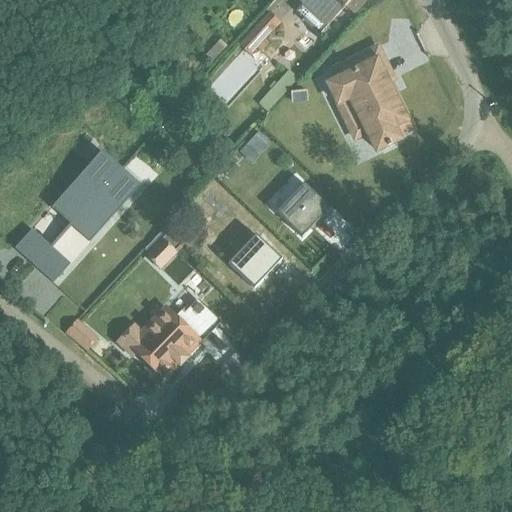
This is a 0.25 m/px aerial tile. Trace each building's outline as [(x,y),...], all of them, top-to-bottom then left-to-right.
[(302,6),(294,14),(302,22),(301,23),(318,38),(345,8),(354,16),(368,0),(367,0),(298,0),(297,2),(302,6)] [(172,10),(146,45),(159,55),(174,34),(171,31),(181,17),(172,10)] [(261,55),(270,45),(265,41),(281,25),(269,13),(238,47),(250,58),(256,50),(261,55)] [(220,42),(203,59),(210,66),(227,48),(220,42)] [(335,79),(324,85),(353,144),(368,137),(376,153),(384,149),(385,151),(391,148),(391,146),(399,142),(397,138),(412,130),(396,98),(395,98),(393,97),(390,99),(383,86),(392,81),(376,49),(332,71),(335,79)] [(280,100),(298,81),(288,72),(276,85),(274,83),(268,89),(271,92),(258,106),(267,113),(280,100)] [(194,122),(202,112),(199,110),(200,108),(190,100),(187,97),(168,120),(170,122),(180,131),(181,130),(186,134),(193,127),(188,122),(191,119),(194,122)] [(120,170),(102,153),(52,209),(70,226),(120,170)] [(140,188),(120,170),(70,226),(90,244),(140,188)] [(302,187),(277,216),(304,239),(329,210),(302,187)] [(174,228),(145,258),(160,272),(184,248),(189,242),(203,227),(196,220),(181,235),(174,228)] [(51,247),(32,231),(14,251),(32,267),(51,247)] [(71,265),(51,247),(32,267),(53,286),(71,265)] [(197,269),(184,279),(197,295),(210,285),(197,269)] [(120,347),(131,359),(135,355),(163,382),(164,381),(163,380),(176,367),(179,370),(188,361),(185,358),(217,325),(196,304),(179,321),(165,307),(139,333),(135,329),(131,330),(120,341),(120,347)] [(86,353),(99,339),(78,321),(66,335),(86,353)]
